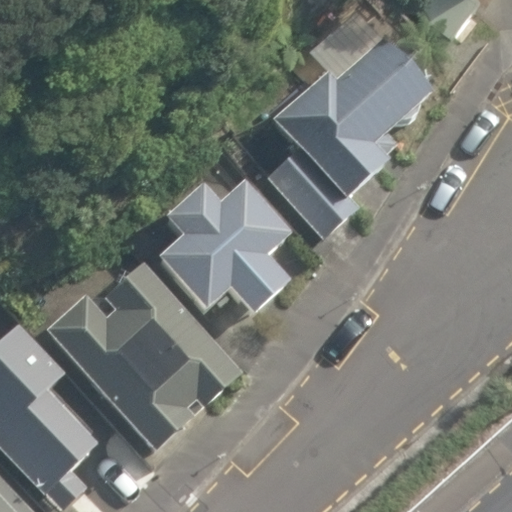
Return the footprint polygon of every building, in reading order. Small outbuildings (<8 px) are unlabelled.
[(417,0),(417,9),(427,31),(450,47),(478,14),(468,5),(471,0),(417,0)] [(382,43),(336,84),(328,75),(271,124),(297,154),(266,182),(323,245),(361,211),(351,200),(388,167),(384,163),(398,150),(386,139),(399,127),(403,128),(407,128),(413,124),(416,120),(418,115),(417,112),(432,99),(382,43)] [(180,243),(156,264),(204,317),(227,296),(251,322),(289,287),(266,263),(291,241),(243,188),(218,210),(202,191),(164,223),(180,243)] [(200,418),(241,381),(142,271),(104,305),(114,317),(104,326),(84,304),(45,339),(153,459),(192,424),(186,417),(193,411),(200,418)] [(64,382),(16,332),(0,346),(0,457),(42,503),(45,500),(57,511),(65,511),(86,493),(70,477),(97,452),(87,442),(94,436),(52,393),(64,382)] [(30,511),(0,479),(0,511),(30,511)]
